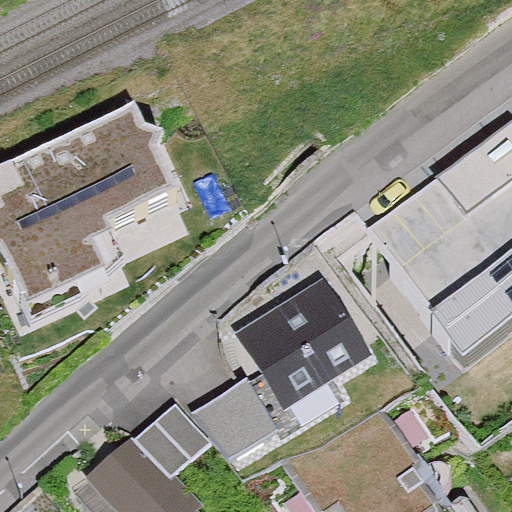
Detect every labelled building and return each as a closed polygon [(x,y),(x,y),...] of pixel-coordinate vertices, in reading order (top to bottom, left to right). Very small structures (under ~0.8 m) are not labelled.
[(175,204),(131,111),(0,171),(0,264),(20,308),(91,275),(78,249),(175,204)] [(511,144),(453,187),(469,209),(390,266),(446,343),(511,295),(511,144)] [(323,291),(241,340),(286,416),(330,389),(325,380),(363,357),(323,291)] [(277,436),(247,386),(192,419),(229,466),(277,436)] [(466,511),(395,408),(292,478),(315,511),(466,511)] [(174,410),(76,496),(90,511),(193,511),(169,484),(209,449),(174,410)]
